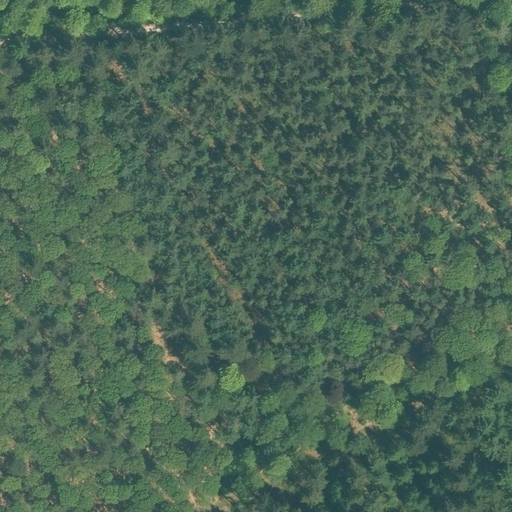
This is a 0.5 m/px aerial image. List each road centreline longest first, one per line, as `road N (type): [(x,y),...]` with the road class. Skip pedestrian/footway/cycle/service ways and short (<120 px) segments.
road 1 (track): [(0,40),(495,0)]
road 2 (track): [(205,511),(511,351)]
road 3 (track): [(450,0),(511,118)]
